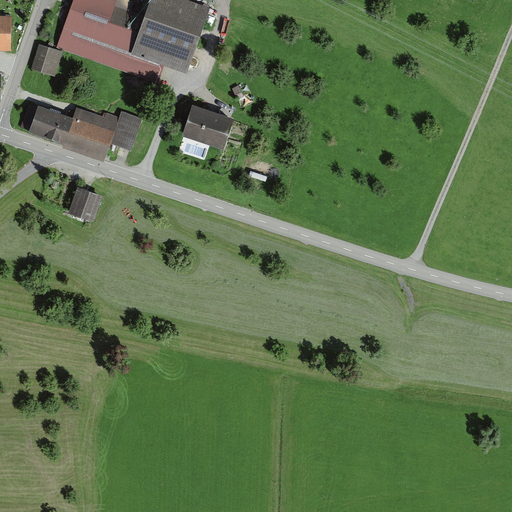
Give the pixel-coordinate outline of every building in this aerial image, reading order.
[(156,0),(151,14),(112,0),(76,0),(60,47),(157,82),(163,67),(189,75),(214,9),(190,0),(156,0)] [(16,18),(0,16),(0,50),(15,51),(16,18)] [(63,52),(40,43),(32,69),(55,76),(63,52)] [(240,118),(195,103),(185,133),(230,149),(240,118)] [(77,119),(42,106),(34,127),(110,156),(115,145),(133,151),(143,120),(124,113),(121,121),(81,105),(77,119)] [(105,196),(79,187),(72,213),(98,221),(105,196)]
